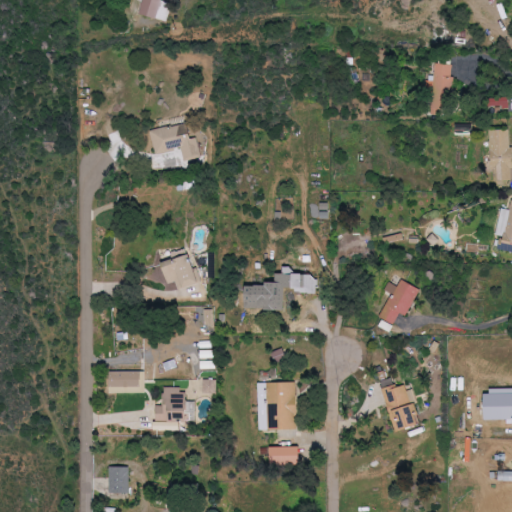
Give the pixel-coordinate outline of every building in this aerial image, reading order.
[(144,0),(140,14),(167,22),(172,4),(162,1),(162,0),(144,0)] [(454,65),(437,63),(436,76),(432,76),(428,112),(449,114),(454,65)] [(510,106),(510,98),(489,98),(489,106),(510,106)] [(151,130),(156,154),(182,149),(185,161),(202,157),(198,138),(191,139),(187,116),(171,120),(172,126),(151,130)] [(493,130),(493,181),(511,180),(511,147),(511,148),(511,130),(493,130)] [(511,252),(511,210),(503,209),(497,250),(511,252)] [(201,283),(193,254),(187,256),(185,250),(174,253),(176,260),(164,263),(170,284),(177,282),(179,289),(201,283)] [(286,311),(287,288),(297,288),(297,293),(318,293),(319,276),(295,275),(295,267),(286,267),(286,274),(278,274),(277,285),(248,284),(247,308),(267,308),(267,310),(286,311)] [(421,289),(403,281),(400,287),(390,282),(387,290),(393,293),(382,318),(396,325),(401,313),(409,316),(421,289)] [(214,362),(201,361),(201,369),(214,369),(214,362)] [(141,371),(110,372),(111,393),(141,393),(141,371)] [(205,394),(218,394),(218,380),(205,380),(205,394)] [(382,384),(398,433),(423,425),(410,384),(396,388),(394,380),(382,384)] [(298,429),(297,383),(260,383),(261,430),(298,429)] [(165,405),(156,405),(156,420),(189,421),(190,389),(165,389),(165,405)] [(301,447),(272,447),(272,466),(302,465),(301,447)] [(131,467),(112,467),(111,493),(130,494),(131,467)] [(511,481),(511,471),(500,471),(500,481),(511,481)]
